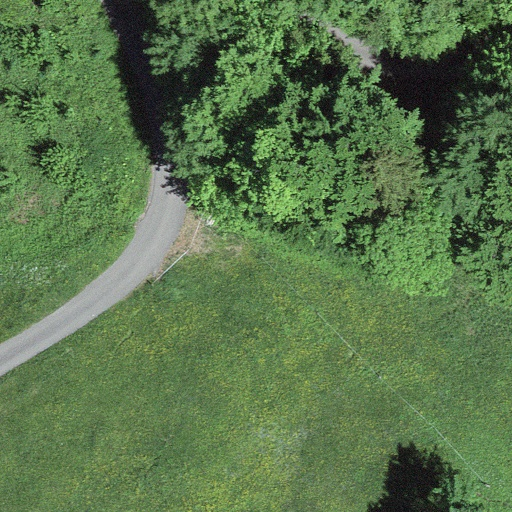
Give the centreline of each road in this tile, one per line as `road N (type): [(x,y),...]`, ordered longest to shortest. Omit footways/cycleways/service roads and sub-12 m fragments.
road 1 (unclassified): [(0,368),(134,281),(176,236),(187,204),(183,158),(151,58),(118,0)]
road 2 (unclassified): [(280,0),(368,53),(420,65),(511,52)]
